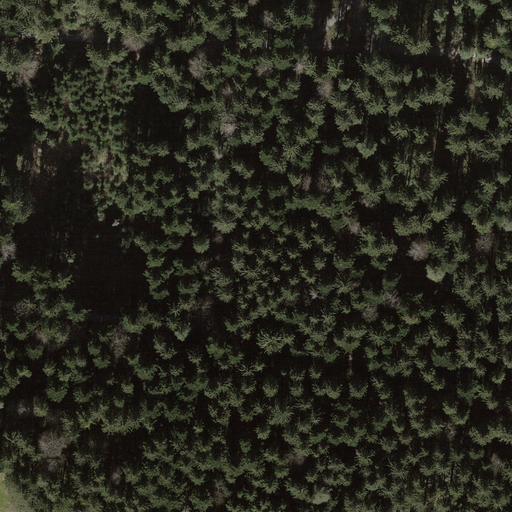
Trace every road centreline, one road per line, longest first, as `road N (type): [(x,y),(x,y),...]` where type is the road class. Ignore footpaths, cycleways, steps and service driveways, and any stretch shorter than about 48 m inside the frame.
road 1 (track): [(0,301),(215,333),(410,375),(511,408)]
road 2 (track): [(0,34),(387,48)]
road 3 (track): [(511,65),(387,48)]
